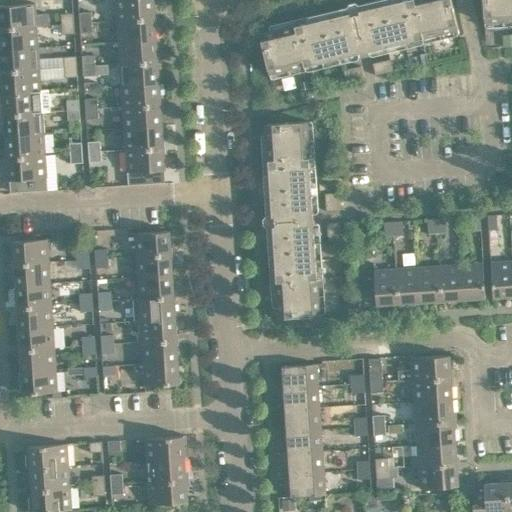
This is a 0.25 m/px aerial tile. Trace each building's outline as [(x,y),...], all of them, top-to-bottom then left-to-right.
[(115,0),(116,8),(117,20),(155,17),(153,0),(115,0)] [(458,29),(450,0),(400,0),(259,33),(269,73),(458,29)] [(511,0),(482,0),(484,21),(511,19),(511,0)] [(0,5),(0,27),(36,25),(35,3),(0,5)] [(79,22),(92,22),(91,11),(79,12),(79,22)] [(61,23),(74,23),(73,12),(61,13),(61,23)] [(155,17),(117,20),(118,42),(156,39),(155,17)] [(92,22),(79,22),(80,33),(92,32),(92,22)] [(74,23),(61,23),(62,34),(74,33),(74,23)] [(0,49),(37,47),(36,25),(0,27),(0,49)] [(511,33),(502,34),(503,47),(511,45),(511,33)] [(156,39),(118,42),(120,63),(158,60),(156,39)] [(0,49),(0,59),(1,71),(39,68),(37,47),(0,49)] [(82,66),(95,65),(94,54),(82,55),(82,66)] [(64,67),(76,66),(76,55),(63,56),(64,67)] [(372,63),(375,75),(393,70),(390,58),(372,63)] [(158,60),(120,63),(121,85),(159,82),(158,60)] [(95,65),(82,66),(83,76),(95,75),(95,65)] [(346,82),(363,77),(360,65),(343,69),(346,82)] [(76,66),(64,67),(65,77),(77,76),(76,66)] [(1,71),(2,93),(40,90),(39,68),(1,71)] [(307,80),(299,82),(301,90),(309,88),(307,80)] [(159,82),(121,85),(122,106),(161,103),(159,82)] [(0,104),(3,104),(4,114),(42,111),(50,111),(49,89),(40,90),(2,93),(0,92),(0,104)] [(85,109),(97,108),(97,98),(84,98),(85,109)] [(67,110),(79,109),(78,99),(66,99),(67,110)] [(161,103),(122,106),(124,128),(162,125),(161,103)] [(97,108),(85,109),(86,119),(98,118),(97,108)] [(79,109),(67,110),(67,120),(80,119),(79,109)] [(43,133),(42,111),(4,114),(5,136),(43,133)] [(265,123),(273,240),(278,317),(319,314),(306,121),(265,123)] [(125,149),(163,147),(162,125),(124,128),(125,149)] [(43,133),(5,136),(7,157),(45,155),(43,133)] [(88,152),(100,151),(100,141),(87,141),(88,152)] [(70,153),(82,152),(81,142),(69,143),(70,153)] [(128,185),(162,183),(161,169),(165,169),(163,147),(125,149),(128,185)] [(100,151),(88,152),(89,162),(101,161),(100,151)] [(82,152),(70,153),(70,163),(83,162),(82,152)] [(47,191),(46,177),(45,155),(7,157),(8,180),(10,179),(11,193),(47,191)] [(326,211),(338,210),(337,192),(325,193),(326,211)] [(496,215),(487,215),(488,229),(489,237),(497,237),(497,229),(496,215)] [(479,216),(470,216),(471,231),(480,230),(479,216)] [(437,233),(436,218),(427,219),(428,233),(437,233)] [(436,218),(437,233),(446,232),(445,218),(436,218)] [(393,222),(394,236),(402,235),(401,221),(393,222)] [(328,241),(340,240),(339,222),(327,223),(328,241)] [(394,236),(393,222),(383,222),(384,236),(394,236)] [(136,255),(171,253),(169,230),(134,233),(136,255)] [(14,263),(48,261),(47,239),(12,241),(14,263)] [(95,258),(107,257),(107,248),(94,249),(95,258)] [(77,259),(89,258),(89,250),(76,251),(77,259)] [(136,255),(137,277),(172,274),(171,253),(136,255)] [(107,257),(95,258),(96,267),(108,266),(107,257)] [(89,258),(77,259),(77,268),(90,267),(89,258)] [(493,296),(511,295),(511,260),(490,262),(493,296)] [(15,285),(50,282),(48,261),(14,263),(15,285)] [(463,298),(485,297),(483,262),(460,264),(463,298)] [(460,264),(439,265),(441,300),(463,298),(460,264)] [(439,265),(417,267),(420,301),(441,300),(439,265)] [(417,267),(396,268),(398,303),(420,301),(417,267)] [(374,270),(376,304),(398,303),(396,268),(374,270)] [(139,298),(173,296),(172,274),(137,277),(139,298)] [(342,276),(333,277),(334,285),(343,285),(342,276)] [(16,306),(51,304),(50,282),(15,285),(16,306)] [(359,305),(372,305),(371,290),(358,291),(359,305)] [(98,301),(110,300),(110,291),(97,292),(98,301)] [(80,302),(92,301),(91,292),(79,293),(80,302)] [(140,320),(175,317),(173,296),(139,298),(140,320)] [(110,300),(98,301),(99,310),(111,309),(110,300)] [(92,301),(80,302),(80,311),(93,310),(92,301)] [(16,306),(18,328),(52,326),(51,304),(16,306)] [(142,341),(176,339),(175,317),(140,320),(142,341)] [(18,328),(19,349),(54,347),(52,326),(18,328)] [(101,344),(113,343),(113,334),(100,335),(101,344)] [(82,345),(95,344),(94,335),(82,336),(82,345)] [(142,341),(143,363),(178,361),(176,339),(142,341)] [(113,343),(101,344),(101,353),(114,352),(113,343)] [(95,344),(82,345),(83,354),(95,353),(95,344)] [(19,349),(21,371),(55,369),(54,347),(19,349)] [(411,357),(412,368),(398,369),(398,380),(412,379),(451,377),(449,355),(411,357)] [(380,358),(368,359),(370,382),(382,381),(380,358)] [(179,383),(178,361),(143,363),(145,385),(179,383)] [(283,388),(318,385),(316,363),(282,366),(283,388)] [(102,365),(103,375),(115,374),(115,365),(102,365)] [(84,376),(96,375),(97,375),(96,366),(84,367),(84,376)] [(55,369),(21,371),(22,393),(57,391),(55,369)] [(351,383),(364,382),(363,374),(350,375),(351,383)] [(412,379),(414,401),(452,398),(451,377),(412,379)] [(382,381),(370,382),(370,392),(383,392),(382,381)] [(364,382),(351,383),(352,393),(364,392),(364,382)] [(284,409),(319,407),(318,385),(283,388),(284,409)] [(414,401),(415,422),(454,420),(452,398),(414,401)] [(284,409),(286,431),(320,428),(319,407),(284,409)] [(373,425),(385,424),(384,414),(372,415),(373,425)] [(354,426),(367,425),(366,417),(353,418),(354,426)] [(415,422),(417,444),(455,441),(454,420),(415,422)] [(385,424),(373,425),(373,436),(385,435),(385,424)] [(367,425),(354,426),(354,436),(367,435),(367,425)] [(286,431),(287,452),(322,450),(320,428),(286,431)] [(145,438),(146,460),(184,457),(183,435),(145,438)] [(120,450),(120,440),(107,441),(108,451),(120,450)] [(102,451),(101,441),(89,442),(90,452),(102,451)] [(417,444),(417,454),(411,454),(412,466),(418,465),(457,463),(455,441),(417,444)] [(26,454),(27,468),(68,465),(67,443),(29,446),(29,453),(26,454)] [(287,452),(289,474),(323,472),(322,450),(287,452)] [(184,457),(146,460),(148,481),(186,479),(184,457)] [(376,468),(388,467),(387,458),(375,458),(376,468)] [(357,469),(370,468),(369,460),(356,461),(357,469)] [(457,463),(418,465),(420,488),(458,485),(457,463)] [(70,487),(68,465),(27,468),(28,483),(31,483),(32,490),(70,487)] [(388,467),(376,468),(376,479),(388,478),(388,467)] [(370,468),(357,469),(357,479),(370,478),(370,468)] [(325,494),(323,472),(289,474),(290,496),(325,494)] [(110,484),(123,483),(122,473),(109,474),(110,484)] [(92,485),(104,484),(103,475),(91,475),(92,485)] [(149,504),(187,501),(186,479),(148,481),(149,504)] [(484,483),(484,489),(475,490),(472,510),(472,511),(507,511),(506,482),(484,483)] [(123,483),(110,484),(111,494),(123,494),(123,483)] [(104,484),(92,485),(93,496),(105,495),(104,484)] [(70,487),(32,490),(32,496),(29,497),(29,511),(30,511),(64,510),(71,509),(70,487)] [(376,492),(365,492),(365,500),(376,500),(376,492)] [(294,499),(282,500),(283,511),(295,510),(294,499)]
